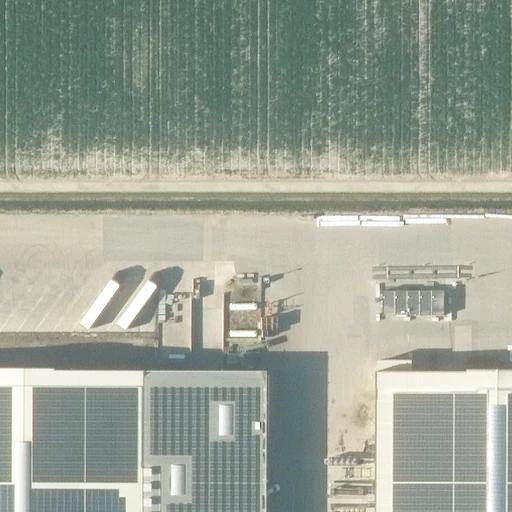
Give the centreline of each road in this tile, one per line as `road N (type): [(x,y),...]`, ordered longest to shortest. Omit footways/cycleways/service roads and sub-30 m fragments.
road 1 (unknown): [(511,188),(0,188)]
road 2 (unknown): [(301,236),(0,230)]
road 3 (unknown): [(301,236),(309,511)]
road 4 (unknown): [(511,231),(301,236)]
